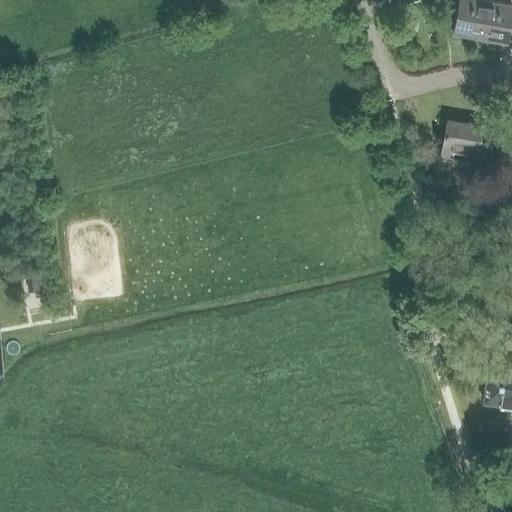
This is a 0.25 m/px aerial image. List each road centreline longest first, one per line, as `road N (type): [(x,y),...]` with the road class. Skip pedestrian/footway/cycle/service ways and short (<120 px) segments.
road 1 (track): [(493,511),(432,358),(423,274)]
road 2 (residential): [(385,76),(411,87),(486,73),(511,78)]
